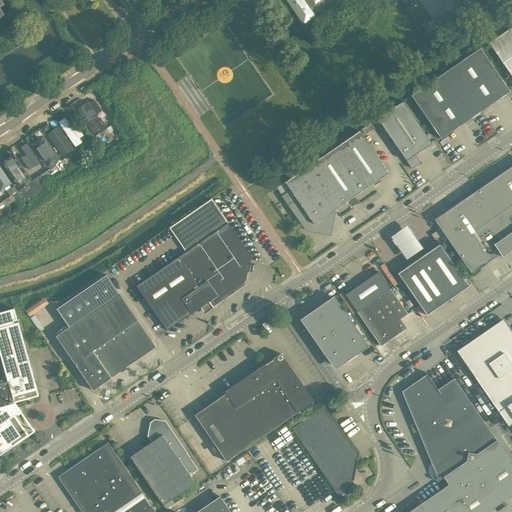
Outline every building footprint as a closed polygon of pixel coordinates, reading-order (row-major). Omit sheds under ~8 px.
[(285,0),(303,26),(316,17),(310,8),(322,0),(285,0)] [(511,26),(489,43),(511,76),(511,26)] [(411,95),(441,139),(510,91),(480,48),(411,95)] [(431,143),(402,101),(377,119),(385,131),(411,169),(413,168),(419,163),(420,162),(415,154),(421,150),(431,143)] [(93,103),(80,112),(96,136),(109,127),(93,103)] [(75,147),(86,140),(71,117),(60,125),(75,147)] [(361,129),(365,135),(374,128),(371,123),(361,129)] [(98,135),(101,140),(111,132),(109,128),(98,135)] [(61,129),(50,136),(64,157),(75,150),(61,129)] [(285,182),(276,188),(305,229),(329,234),(333,215),(331,212),(333,210),(352,197),(377,180),(388,172),(360,130),(285,182)] [(61,158),(47,138),(34,147),(49,167),(61,158)] [(85,144),(76,150),(80,155),(89,149),(85,144)] [(30,146),(19,153),(33,175),(44,168),(30,146)] [(62,160),(65,165),(74,159),(80,155),(76,150),(71,154),(62,160)] [(13,151),(0,160),(18,187),(31,178),(13,151)] [(62,160),(56,164),(47,170),(50,176),(50,175),(53,180),(68,170),(65,165),(62,160)] [(511,165),(434,219),(471,273),(500,253),(502,257),(511,250),(511,165)] [(1,166),(0,166),(0,192),(4,198),(17,190),(1,166)] [(32,181),(35,186),(43,181),(44,179),(50,176),(47,170),(41,174),(32,181)] [(255,177),(256,179),(261,186),(267,182),(260,173),(255,177)] [(35,186),(32,181),(26,185),(17,191),(21,196),(22,195),(25,200),(46,186),(43,181),(35,186)] [(3,200),(3,201),(6,206),(15,200),(21,196),(17,191),(11,195),(3,200)] [(136,286),(166,330),(167,330),(200,307),(204,314),(208,311),(213,308),(216,306),(216,305),(245,285),(250,257),(227,223),(228,223),(216,205),(212,199),(169,228),(173,234),(185,252),(136,286)] [(407,227),(390,239),(406,262),(423,250),(407,227)] [(431,235),(435,240),(439,237),(435,231),(431,235)] [(431,250),(414,262),(398,273),(427,315),(468,286),(439,244),(431,250)] [(378,271),(345,295),(356,312),(390,288),(378,271)] [(69,327),(55,336),(93,390),(156,347),(118,292),(106,274),(56,309),(69,327)] [(390,288),(356,312),(380,346),(381,345),(405,327),(400,319),(408,314),(390,288)] [(317,308),(315,315),(302,312),(300,320),(332,365),(339,366),(340,359),(357,348),(364,349),(365,342),(362,338),(363,338),(334,296),(317,308)] [(29,316),(43,306),(39,300),(25,310),(29,316)] [(0,453),(28,435),(14,415),(19,411),(13,402),(38,395),(18,322),(14,323),(13,320),(17,319),(16,316),(14,308),(0,311),(0,353),(8,381),(4,382),(0,383),(0,453)] [(511,330),(504,318),(457,351),(499,412),(508,426),(511,423),(511,330)] [(265,332),(235,353),(285,426),(315,405),(265,332)] [(209,372),(179,392),(229,465),(259,444),(209,372)] [(407,511),(487,511),(511,495),(511,462),(454,378),(438,389),(426,372),(425,373),(426,374),(402,391),(427,454),(442,475),(436,479),(437,482),(443,477),(448,484),(407,511)] [(352,437),(338,416),(297,445),(325,486),(365,458),(351,438),(352,437)] [(190,475),(198,469),(187,453),(186,453),(165,421),(155,420),(150,422),(149,433),(154,440),(130,457),(163,505),(195,483),(190,475)] [(108,442),(66,471),(67,473),(61,477),(65,483),(63,485),(81,511),(155,511),(151,506),(150,506),(141,493),(142,492),(108,442)] [(175,511),(176,511),(175,511),(230,511),(220,496),(196,511),(175,511)]
